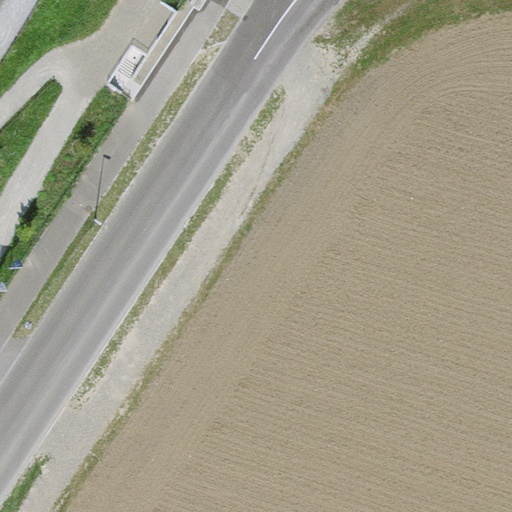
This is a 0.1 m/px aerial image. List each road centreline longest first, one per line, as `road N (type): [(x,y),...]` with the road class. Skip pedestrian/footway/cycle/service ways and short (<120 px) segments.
road 1 (track): [(37,511),(314,93),(270,41)]
road 2 (unclassified): [(0,451),(270,41)]
